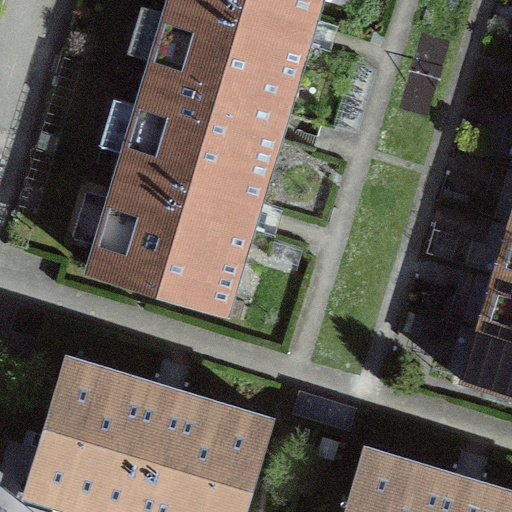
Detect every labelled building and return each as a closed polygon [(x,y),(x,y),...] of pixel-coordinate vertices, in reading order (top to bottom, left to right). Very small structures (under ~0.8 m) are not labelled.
[(319,0),(169,0),(145,81),(282,122),(319,0)] [(282,122),(145,81),(89,267),(226,309),(282,122)] [(511,222),(508,221),(492,273),(511,279),(511,222)] [(511,279),(492,273),(476,326),(511,336),(511,279)] [(511,336),(476,326),(460,380),(511,395),(511,336)] [(239,511),(269,416),(69,355),(27,491),(95,511),(239,511)] [(511,511),(511,489),(367,445),(346,511),(511,511)]
